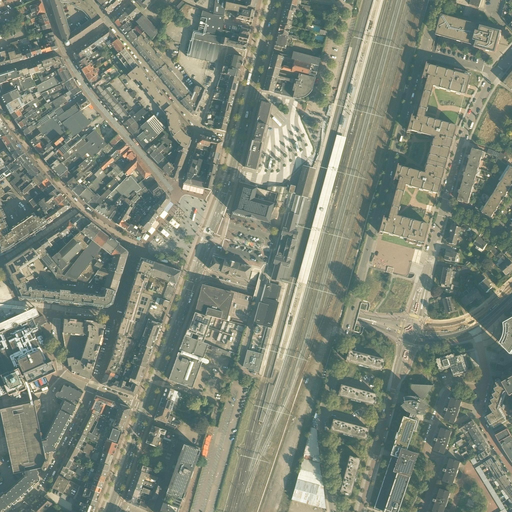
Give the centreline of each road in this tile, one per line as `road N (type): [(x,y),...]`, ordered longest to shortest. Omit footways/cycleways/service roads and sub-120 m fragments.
road 1 (residential): [(343,338),(422,51)]
road 2 (unknown): [(362,270),(381,226),(418,66)]
road 3 (residential): [(66,377),(56,351),(57,308),(115,314),(93,389)]
road 4 (tertiary): [(373,321),(197,272)]
road 5 (unclassified): [(360,511),(409,335)]
road 6 (residential): [(423,511),(440,463),(424,453),(444,392),(455,383),(483,389)]
road 7 (residential): [(443,208),(470,117),(495,72)]
road 8 (residential): [(93,389),(45,485),(17,511)]
road 9 (secondary): [(146,408),(197,272)]
road 10 (secondary): [(197,272),(238,138)]
road 11 (residential): [(108,22),(198,128)]
road 12 (unclassified): [(235,378),(262,259)]
